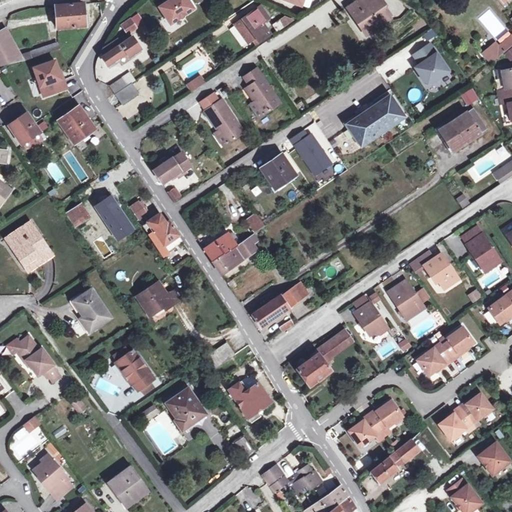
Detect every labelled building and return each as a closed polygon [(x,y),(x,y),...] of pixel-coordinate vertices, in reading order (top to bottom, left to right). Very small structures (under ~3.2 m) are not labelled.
[(189,0),(173,0),(161,8),(172,25),(196,10),(189,0)] [(283,0),(283,1),(305,9),(307,0),(313,0),(316,1),(316,0),(283,0)] [(360,20),(371,35),(383,27),(384,28),(393,22),(391,19),(388,14),(389,10),(382,0),(375,0),(368,6),(366,3),(363,5),(362,4),(351,12),(357,21),(360,20)] [(87,27),(86,16),(86,6),(55,8),(58,30),(87,27)] [(250,45),(255,41),(260,38),(263,43),(273,36),(264,23),(271,18),(263,7),(236,24),(250,45)] [(285,13),(271,24),(276,31),(291,21),(285,13)] [(139,16),(123,27),(128,35),(138,28),(138,27),(144,23),(139,16)] [(360,20),(357,21),(369,39),(372,37),(371,35),(360,20)] [(372,37),(384,28),(383,27),(371,35),(372,37)] [(427,40),(436,34),(431,27),(422,34),(427,40)] [(0,37),(0,67),(31,61),(60,50),(58,46),(24,59),(8,33),(0,37)] [(511,35),(499,47),(505,54),(511,48),(511,35)] [(128,42),(122,46),(119,42),(104,52),(106,57),(104,58),(109,67),(128,54),(130,58),(142,50),(134,38),(128,42)] [(125,38),(119,42),(122,46),(128,42),(125,38)] [(260,38),(255,41),(258,46),(263,43),(260,38)] [(494,64),(505,54),(499,47),(497,45),(486,54),(494,64)] [(432,46),(416,57),(422,67),(417,70),(428,85),(441,87),(443,79),(451,73),(432,46)] [(56,62),(35,70),(45,98),(68,90),(63,76),(61,77),(56,62)] [(27,71),(17,79),(20,84),(31,77),(27,71)] [(248,92),(257,106),(259,104),(268,117),(283,106),(259,71),(245,80),(252,89),(248,92)] [(132,72),(125,77),(130,86),(138,81),(132,72)] [(503,100),(505,107),(508,106),(511,121),(511,72),(502,74),(505,92),(502,93),(503,100)] [(130,86),(125,77),(113,86),(118,94),(130,86)] [(203,77),(190,85),(194,92),(208,84),(203,77)] [(126,106),(143,94),(136,84),(119,95),(126,106)] [(466,106),(478,99),(471,88),(459,95),(466,106)] [(503,100),(502,93),(495,94),(497,102),(503,100)] [(207,111),(221,133),(225,131),(233,143),(247,134),(224,100),(221,102),(216,94),(202,103),(208,111),(207,111)] [(371,116),(351,129),(364,148),(406,119),(392,98),(369,114),(371,116)] [(259,104),(257,106),(253,108),(262,121),(268,117),(259,104)] [(77,143),(98,129),(83,107),(62,121),(77,143)] [(476,112),(470,115),(482,135),(488,131),(476,112)] [(40,134),(27,114),(9,127),(22,146),(23,146),(40,134)] [(484,136),(482,135),(470,115),(469,114),(441,132),(456,154),(484,136)] [(225,131),(221,133),(219,135),(227,147),(233,143),(225,131)] [(40,134),(23,146),(26,149),(30,149),(35,155),(44,149),(40,142),(45,139),(42,133),(40,134)] [(299,136),(292,141),(317,177),(332,166),(312,136),(309,139),(305,133),(299,136)] [(0,206),(13,192),(0,180),(0,162),(7,163),(8,152),(0,151),(0,206)] [(182,175),(187,171),(193,167),(184,154),(174,162),(173,160),(154,173),(162,186),(178,175),(181,173),(182,175)] [(297,176),(284,157),(264,170),(277,190),(297,176)] [(505,183),(511,178),(511,168),(511,169),(510,167),(504,171),(505,173),(500,176),(505,183)] [(181,173),(178,175),(182,180),(189,175),(187,171),(182,175),(181,173)] [(247,191),(250,199),(257,195),(254,188),(247,191)] [(168,194),(175,204),(181,199),(174,190),(168,194)] [(455,198),(462,208),(469,203),(463,193),(455,198)] [(141,204),(132,210),(139,221),(148,214),(141,204)] [(83,207),(72,215),(81,228),(92,220),(83,207)] [(152,239),(172,224),(169,220),(166,222),(161,215),(143,226),(152,239)] [(267,227),(259,215),(249,221),(258,233),(267,227)] [(38,257),(43,264),(54,255),(31,223),(10,238),(21,254),(19,256),(26,266),(38,257)] [(180,237),(172,224),(152,239),(157,246),(165,258),(169,255),(168,253),(165,248),(180,237)] [(469,244),(484,235),(479,227),(465,236),(469,244)] [(200,241),(212,233),(209,229),(197,238),(200,241)] [(218,243),(229,236),(225,231),(215,237),(218,243)] [(229,236),(218,243),(206,251),(214,263),(239,246),(230,234),(229,236)] [(256,235),(250,239),(258,250),(260,249),(263,246),(256,235)] [(482,268),(499,257),(484,235),(469,244),(468,245),(482,268)] [(165,248),(168,253),(184,243),(180,237),(165,248)] [(258,250),(250,239),(239,246),(214,263),(222,275),(258,250)] [(430,253),(413,265),(418,272),(426,266),(435,260),(430,253)] [(437,276),(441,282),(446,290),(460,280),(444,254),(435,260),(426,266),(434,278),(437,276)] [(38,257),(26,266),(30,272),(43,264),(38,257)] [(502,263),(499,257),(482,268),(486,273),(502,263)] [(239,275),(244,284),(259,275),(253,266),(239,275)] [(390,292),(409,321),(428,308),(424,303),(419,294),(409,280),(390,292)] [(174,305),(168,296),(160,284),(149,291),(160,307),(162,305),(163,308),(165,310),(174,305)] [(297,288),(290,293),(298,304),(305,299),(297,288)] [(477,289),(467,293),(471,302),(481,298),(477,289)] [(83,319),(92,333),(113,318),(93,290),(76,303),(86,317),(83,319)] [(425,290),(419,294),(424,303),(430,298),(425,290)] [(153,310),(160,307),(149,291),(139,298),(151,316),(155,313),(153,310)] [(174,292),(168,296),(174,305),(180,301),(174,292)] [(298,304),(290,293),(282,299),(281,298),(254,317),(263,330),(290,312),(290,309),(298,304)] [(511,293),(489,309),(500,325),(511,316),(511,293)] [(377,294),(372,297),(376,303),(381,300),(377,294)] [(371,304),(366,297),(355,304),(360,311),(367,307),(371,304)] [(371,304),(367,307),(360,311),(356,314),(371,336),(379,330),(387,325),(372,303),(371,304)] [(387,325),(379,330),(383,335),(390,330),(387,325)] [(449,342),(442,347),(440,345),(417,361),(429,377),(446,365),(446,366),(460,355),(460,354),(475,343),(463,328),(447,339),(449,342)] [(320,355),(326,363),(356,342),(348,330),(318,352),(320,355)] [(30,337),(21,344),(24,348),(19,352),(26,363),(28,361),(39,376),(46,371),(54,383),(62,377),(53,366),(56,364),(43,347),(40,350),(30,337)] [(15,355),(19,352),(24,348),(21,344),(18,340),(9,347),(15,355)] [(407,341),(401,345),(405,351),(411,347),(407,341)] [(207,358),(216,371),(236,357),(227,344),(207,358)] [(114,359),(118,365),(130,356),(125,351),(114,359)] [(130,356),(118,365),(117,366),(132,386),(134,385),(139,392),(142,391),(152,383),(154,381),(149,374),(151,373),(134,351),(130,353),(132,355),(130,356)] [(326,363),(320,355),(299,370),(312,388),(333,373),(326,363)] [(152,383),(142,391),(146,396),(156,388),(152,383)] [(248,391),(242,383),(229,392),(252,425),(261,418),(258,413),(271,404),(258,385),(248,391)] [(166,405),(184,431),(207,415),(188,389),(166,405)] [(466,431),(465,430),(471,425),(477,421),(478,422),(493,411),(481,395),(466,405),(467,407),(439,426),(451,442),(466,431)] [(80,401),(75,405),(81,413),(87,409),(80,401)] [(377,414),(364,423),(364,422),(348,433),(360,449),(375,438),(374,437),(380,432),(387,428),(388,429),(402,418),(390,402),(376,412),(377,414)] [(141,416),(145,422),(158,413),(154,407),(141,416)] [(31,432),(41,425),(39,421),(36,418),(26,425),(31,432)] [(380,432),(385,439),(392,434),(388,429),(387,428),(380,432)] [(327,432),(334,442),(337,440),(331,430),(327,432)] [(385,439),(380,432),(374,437),(375,438),(379,443),(385,439)] [(245,437),(234,444),(244,460),(254,452),(245,437)] [(424,448),(416,438),(398,452),(406,463),(424,448)] [(496,443),(478,457),(493,476),(511,462),(496,443)] [(237,461),(229,450),(223,454),(231,466),(237,461)] [(46,465),(53,460),(49,456),(42,461),(44,463),(46,465)] [(382,467),(380,466),(371,473),(380,484),(397,471),(389,459),(386,461),(387,463),(382,467)] [(41,477),(48,486),(53,493),(52,494),(58,502),(74,488),(68,481),(70,480),(53,460),(46,465),(44,463),(35,470),(41,477)] [(289,485),(287,482),(276,467),(264,478),(275,496),(289,485)] [(309,467),(295,477),(299,482),(303,480),(305,478),(312,489),(320,484),(309,467)] [(130,468),(111,483),(128,505),(147,491),(130,468)] [(45,488),(48,486),(41,477),(38,479),(45,488)] [(298,483),(305,495),(312,489),(305,478),(303,480),(299,482),(298,483)] [(462,480),(448,491),(453,497),(452,498),(462,511),(472,511),(482,504),(468,485),(467,486),(462,480)] [(300,498),(305,495),(298,483),(292,486),(300,498)] [(341,487),(320,502),(326,511),(329,511),(337,506),(348,498),(341,487)] [(337,506),(340,511),(353,511),(356,510),(348,498),(337,506)] [(326,511),(320,502),(306,511),(326,511)]
